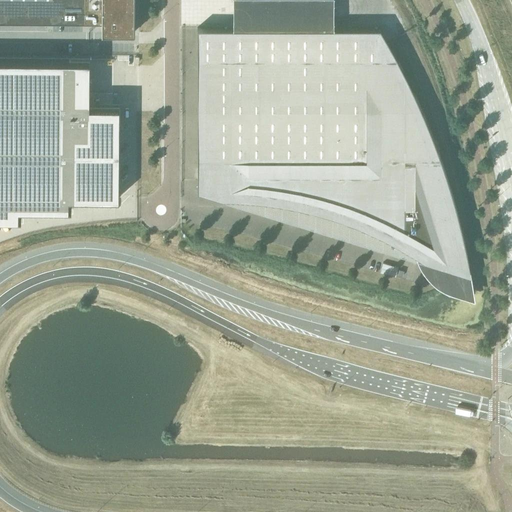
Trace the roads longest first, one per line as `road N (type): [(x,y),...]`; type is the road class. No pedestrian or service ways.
road 1 (motorway): [(0,306),(47,277),(100,271),(357,377),(511,415)]
road 2 (motorway): [(511,378),(308,327),(152,266),(95,253),(31,259),(0,275)]
road 3 (unclassified): [(174,0),(173,189)]
road 4 (secondary): [(460,0),(511,150)]
